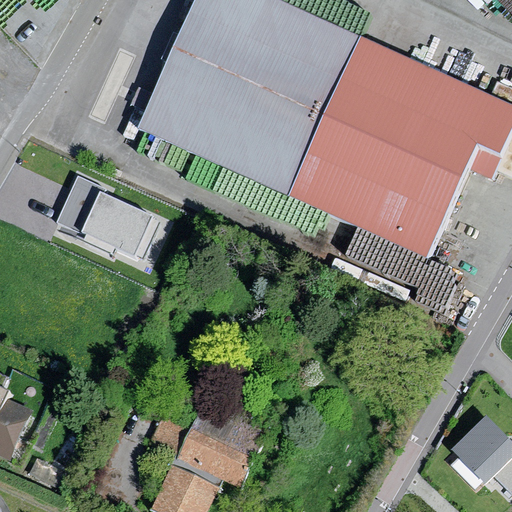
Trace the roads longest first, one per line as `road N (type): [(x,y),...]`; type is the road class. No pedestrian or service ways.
road 1 (residential): [(377,511),(511,285)]
road 2 (residential): [(93,0),(0,158)]
